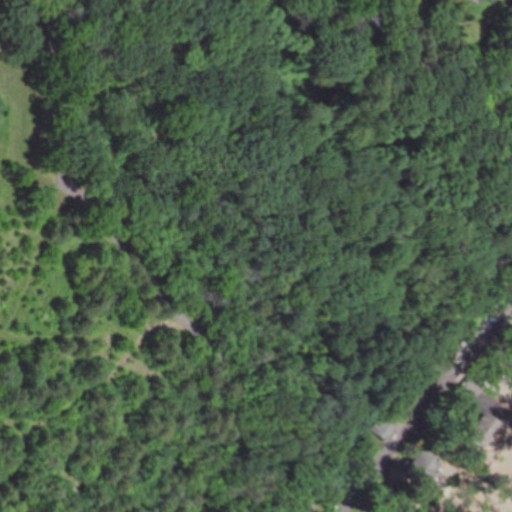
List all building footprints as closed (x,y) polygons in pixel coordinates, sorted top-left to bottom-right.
[(478,322),(486,330),(503,312),(495,305),(478,322)] [(472,388),(462,383),(460,388),(469,393),(472,388)] [(476,448),(495,424),(479,412),(461,435),(476,448)] [(384,441),(391,431),(375,420),(368,430),(384,441)] [(415,487),(432,462),(413,449),(396,473),(415,487)]
